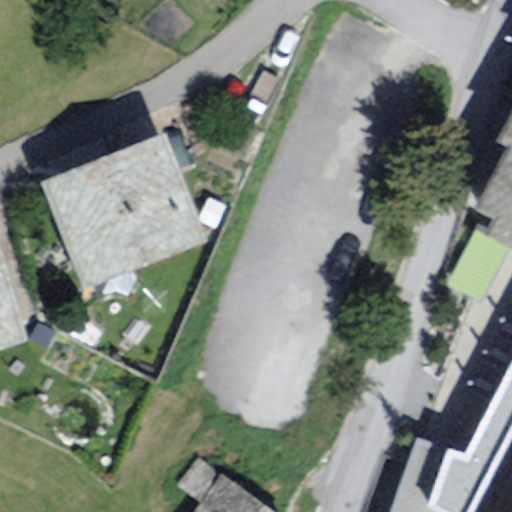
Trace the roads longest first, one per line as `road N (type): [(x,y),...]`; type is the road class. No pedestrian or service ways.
road 1 (residential): [(328,511),(493,53)]
road 2 (residential): [(288,0),(227,46),(0,167)]
